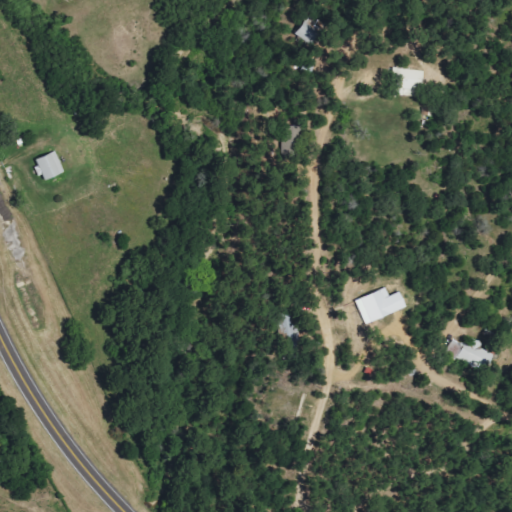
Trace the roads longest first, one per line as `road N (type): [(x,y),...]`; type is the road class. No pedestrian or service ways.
road 1 (residential): [(428,0),(413,37),(385,73),(344,97),(319,145),(313,217),(326,382),(294,511),(363,507),(475,455),(508,398)]
road 2 (secondary): [(0,328),(58,430),(126,511)]
road 3 (residential): [(511,400),(431,350),(511,263)]
